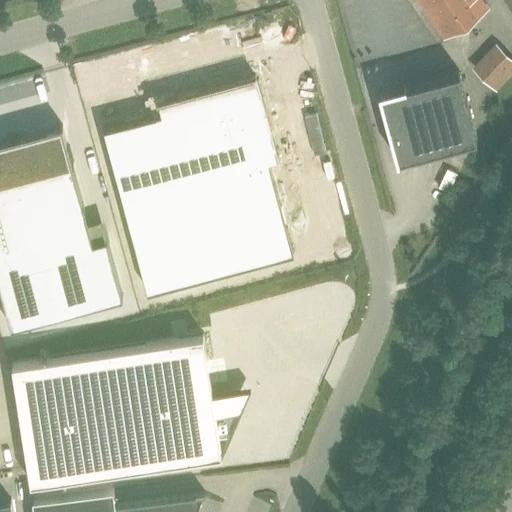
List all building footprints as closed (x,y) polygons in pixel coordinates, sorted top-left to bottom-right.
[(488,8),(481,0),(420,0),(444,37),(488,8)] [(511,56),(502,47),(478,72),(497,90),(511,73),(511,56)] [(398,157),(477,136),(459,69),(406,83),(406,84),(390,88),(396,113),(387,116),(398,157)] [(148,289),(148,290),(148,289),(293,251),(293,250),(269,158),(277,156),(278,157),(280,157),(279,154),(278,154),(256,73),(160,99),(159,98),(157,99),(157,100),(159,100),(162,111),(104,126),(104,127),(148,289)] [(62,124),(0,140),(0,283),(11,325),(123,295),(107,236),(93,240),(88,221),(67,144),(62,124)] [(203,332),(13,361),(31,481),(202,454),(202,455),(222,452),(231,430),(230,429),(239,408),(215,411),(212,391),(203,332)] [(199,502),(204,490),(116,501),(114,485),(33,495),(34,511),(190,511),(196,501),(199,502)] [(0,511),(13,511),(11,498),(0,499),(0,511)]
